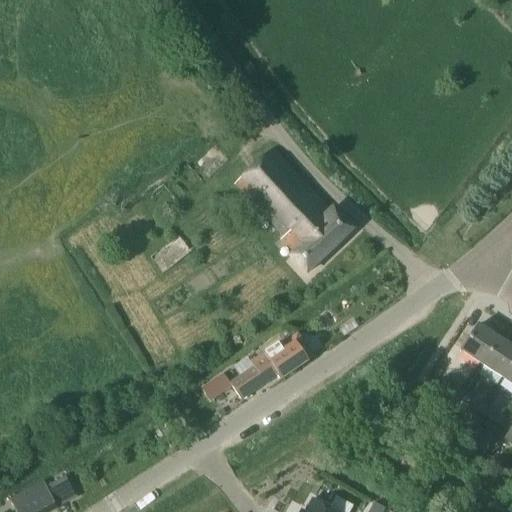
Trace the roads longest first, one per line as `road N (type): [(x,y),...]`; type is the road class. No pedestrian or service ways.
road 1 (residential): [(106,511),(435,290)]
road 2 (residential): [(435,290),(290,148),(185,0)]
